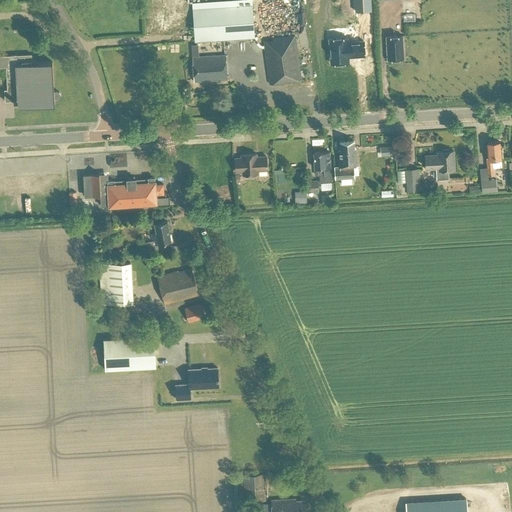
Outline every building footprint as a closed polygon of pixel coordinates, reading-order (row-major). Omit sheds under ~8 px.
[(254,38),(252,5),(193,9),(195,42),(254,38)] [(402,35),(386,36),(387,59),(404,58),(402,35)] [(300,80),(295,41),(292,36),(265,39),(263,44),(268,84),(300,80)] [(329,38),(330,62),(348,61),(348,56),(351,53),(354,56),(364,55),(363,41),(347,41),(347,37),(329,38)] [(32,54),(0,55),(0,66),(6,66),(7,89),(4,89),(5,101),(17,100),(17,106),(54,104),(54,100),(55,100),(57,100),(58,99),(59,98),(60,97),(60,95),(60,94),(60,92),(59,91),(58,90),(56,90),(55,90),(53,90),(52,61),(35,62),(35,59),(32,59),(32,54)] [(193,57),(194,81),(226,79),(224,55),(193,57)] [(341,148),(340,148),(340,166),(335,166),(335,177),(354,177),(354,165),(357,165),(356,147),(355,147),(355,140),(341,141),(341,148)] [(487,174),(494,174),(493,158),(501,157),(503,157),(502,148),(500,148),(500,141),(488,142),(489,155),(485,155),(487,174)] [(387,149),(380,146),(378,152),(385,155),(387,149)] [(454,150),(450,150),(449,148),(443,149),(441,150),(438,151),(438,154),(425,155),(426,168),(437,167),(437,178),(448,178),(448,169),(455,169),(454,150)] [(320,181),(331,181),(331,173),(330,173),(329,152),(325,152),(325,151),(314,152),(314,167),(317,167),(317,174),(320,174),(320,181)] [(257,169),(268,169),(267,156),(257,156),(256,153),(242,154),(242,157),(235,158),(236,171),(243,170),(243,174),(258,173),(257,169)] [(420,190),(419,168),(406,168),(407,191),(420,190)] [(126,177),(126,179),(114,180),(114,179),(105,179),(105,174),(99,174),(99,172),(82,173),(83,194),(99,194),(100,204),(108,203),(108,204),(155,202),(155,194),(163,193),(162,183),(154,184),(154,176),(147,177),(147,178),(135,178),(135,177),(126,177)] [(285,172),(274,173),(275,182),(286,181),(285,172)] [(482,190),(496,189),(496,178),(481,180),(482,190)] [(317,180),(305,180),(306,192),(318,191),(317,180)] [(306,202),(306,192),(295,191),(295,202),(306,202)] [(167,221),(155,223),(156,232),(151,233),(152,240),(146,241),(148,252),(161,251),(160,243),(170,241),(167,221)] [(133,302),(131,262),(99,264),(101,304),(133,302)] [(191,267),(178,271),(178,270),(157,275),(164,303),(199,294),(191,267)] [(202,303),(184,308),(188,321),(205,317),(202,303)] [(105,340),(107,370),(157,367),(155,337),(105,340)] [(190,388),(218,386),(217,367),(207,368),(207,369),(202,369),(202,368),(188,369),(189,383),(175,384),(176,399),(190,398),(190,388)] [(265,499),(264,473),(242,474),(243,500),(265,499)] [(303,511),(303,500),(295,500),(295,498),(272,499),(272,511),(303,511)] [(466,511),(466,498),(406,501),(406,511),(466,511)]
